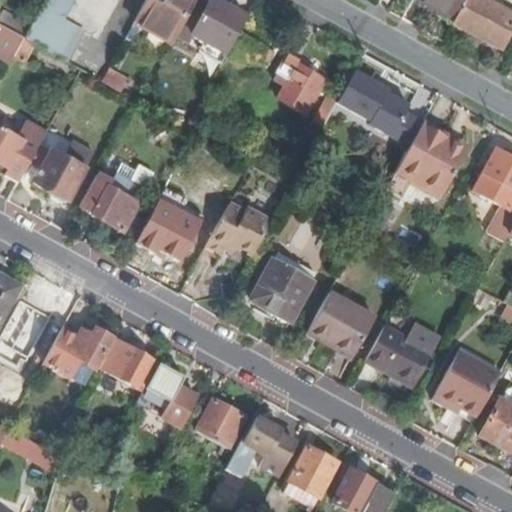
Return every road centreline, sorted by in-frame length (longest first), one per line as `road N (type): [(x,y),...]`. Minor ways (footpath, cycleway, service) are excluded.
road 1 (residential): [(511,511),(0,228)]
road 2 (residential): [(511,110),(308,0)]
